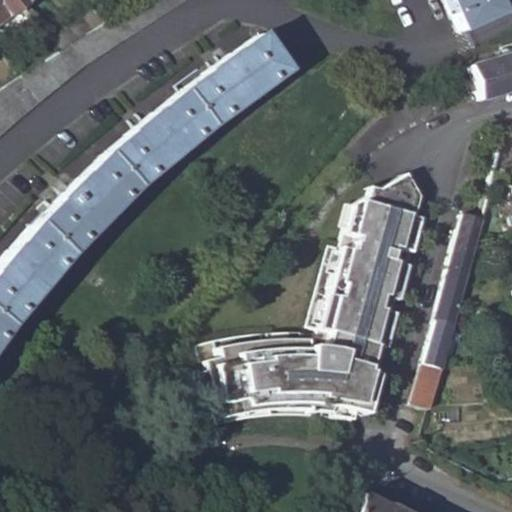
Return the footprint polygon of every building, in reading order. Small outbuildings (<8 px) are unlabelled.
[(0,132),(89,58),(180,0),(124,0),(69,36),(0,92),(0,132)] [(0,0),(0,17),(20,3),(17,0),(0,0)] [(440,0),(455,33),(497,15),(490,0),(440,0)] [(0,329),(47,272),(113,204),(170,155),(280,70),(254,34),(146,116),(95,159),(63,190),(17,238),(0,258),(0,329)] [(473,90),(476,99),(511,87),(511,50),(465,65),(469,77),(461,80),(465,93),(473,90)] [(200,368),(186,372),(202,420),(217,417),(215,412),(216,411),(248,406),(264,405),(264,410),(323,412),(323,407),(346,411),(358,414),(370,374),(361,371),(364,360),(369,345),(378,348),(389,313),(382,311),(386,298),(393,300),(403,266),(396,264),(400,251),(407,253),(415,227),(409,225),(416,199),(401,176),(347,208),(340,231),(333,253),(326,276),(318,303),(311,326),(307,338),(318,341),(315,350),(299,347),(300,337),(275,335),(231,339),(210,344),(214,353),(197,358),(200,368)] [(340,205),(333,229),(340,231),(347,208),(340,205)] [(446,325),(449,326),(478,219),(459,213),(428,320),(446,325)] [(333,253),(326,251),(319,274),(326,276),(333,253)] [(407,253),(400,251),(396,264),(403,266),(407,253)] [(318,303),(310,301),(304,324),(311,326),(318,303)] [(428,320),(416,365),(432,370),(446,325),(428,320)] [(374,363),(378,348),(369,345),(364,360),(374,363)] [(416,365),(404,405),(420,410),(432,370),(416,365)] [(216,411),(215,412),(217,417),(218,421),(264,415),(264,410),(264,405),(248,406),(216,411)] [(346,411),(323,407),(323,412),(322,417),(343,421),(346,411)] [(346,511),(381,511),(353,498),(346,511)]
